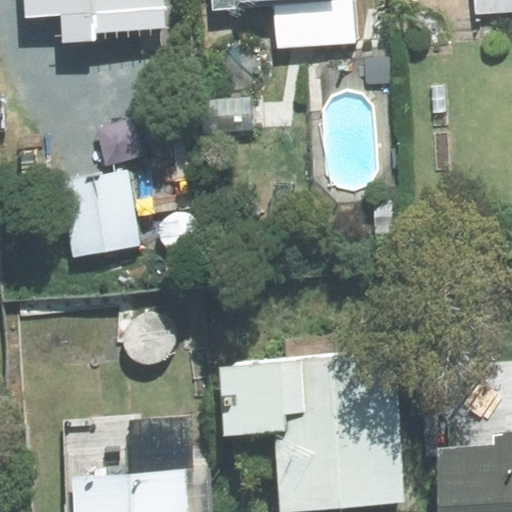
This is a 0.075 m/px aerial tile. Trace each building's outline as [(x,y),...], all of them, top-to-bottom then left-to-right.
[(30,0),(31,21),(170,14),(169,0),(30,0)] [(216,0),(217,15),(256,13),(256,9),(362,3),(361,0),(216,0)] [(253,100),(205,104),(207,141),(256,137),(253,100)] [(146,258),(132,174),(65,184),(79,270),(146,258)] [(408,204),(376,203),(376,240),(408,241),(408,204)] [(403,363),(229,372),(232,440),(286,438),(290,511),(364,511),(410,510),(403,363)] [(505,453),(449,456),(452,511),(511,511),(511,438),(504,439),(505,453)] [(192,511),(191,475),(83,478),(83,511),(192,511)]
